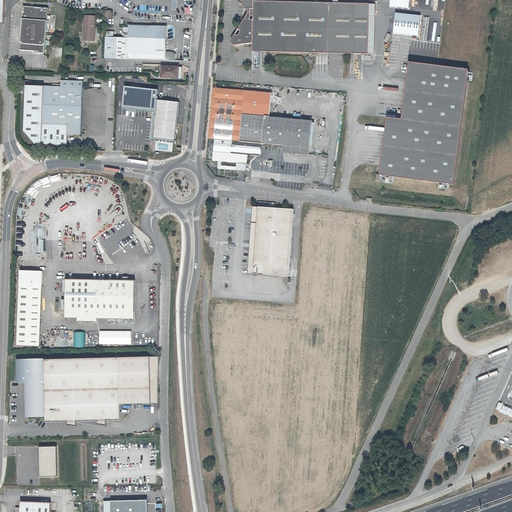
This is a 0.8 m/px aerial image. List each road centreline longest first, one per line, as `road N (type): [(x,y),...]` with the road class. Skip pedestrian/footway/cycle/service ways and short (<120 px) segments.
road 1 (unclassified): [(171,511),(166,267),(151,229)]
road 2 (unclassified): [(476,220),(243,189)]
road 3 (unclassified): [(25,173),(5,214),(0,364)]
road 4 (secondary): [(185,334),(200,511)]
road 5 (secondary): [(185,334),(195,202)]
road 6 (secondary): [(198,170),(205,39)]
road 7 (secondary): [(205,39),(189,150),(179,162)]
road 8 (secondary): [(180,208),(188,237),(185,334)]
